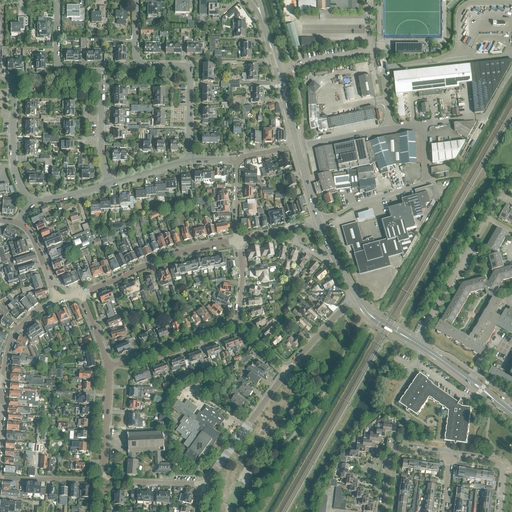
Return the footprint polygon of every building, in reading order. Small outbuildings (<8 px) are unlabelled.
[(148,7),(148,16),(158,16),(158,11),(162,11),(161,0),(155,0),(156,1),(151,1),(150,0),(146,0),(146,7),(148,7)] [(189,2),(188,2),(187,0),(184,0),(184,2),(175,2),(175,13),(189,13),(189,2)] [(199,0),(199,15),(208,15),(208,16),(212,16),(212,19),(219,19),(219,5),(217,5),(216,0),(199,0)] [(317,0),(317,10),(325,10),(325,0),(317,0)] [(330,10),(356,10),(355,0),(325,0),(326,9),(330,9),(330,10)] [(298,10),(316,10),(316,1),(298,1),(298,10)] [(75,21),(84,21),(84,9),(80,9),(80,6),(67,6),(67,8),(63,8),(63,14),(65,14),(65,11),(67,11),(67,18),(75,18),(75,21)] [(91,13),(91,23),(101,23),(101,19),(105,19),(106,7),(99,7),(99,13),(95,13),(95,12),(93,12),(93,13),(91,13)] [(116,19),(119,19),(119,24),(125,24),(125,20),(127,20),(127,8),(127,7),(122,7),(122,12),(120,12),(116,12),(116,19)] [(234,8),(232,11),(234,14),(237,17),(240,14),(234,8)] [(28,18),(25,18),(18,18),(18,24),(11,24),(11,34),(20,34),(20,30),(25,30),(25,26),(28,26),(28,18)] [(38,25),(34,25),(34,30),(37,30),(37,38),(45,38),(45,34),(45,37),(46,37),(46,38),(49,38),(49,39),(50,39),(50,36),(53,36),(53,26),(51,26),(51,28),(50,28),(50,23),(46,23),(46,22),(47,22),(46,22),(46,21),(46,19),(44,19),(44,18),(43,18),(39,18),(38,25)] [(286,25),(293,48),(299,46),(293,23),(286,25)] [(118,55),(126,55),(126,47),(120,47),(120,42),(113,42),(113,47),(115,47),(115,51),(118,51),(118,55)] [(195,54),(202,54),(202,50),(204,50),(204,43),(199,43),(199,42),(195,42),(195,54)] [(492,46),(501,52),(504,47),(495,42),(492,46)] [(395,44),(395,55),(426,55),(426,44),(395,44)] [(74,62),(74,60),(74,52),(73,52),(73,53),(66,53),(66,58),(64,58),(64,62),(74,62)] [(511,59),(469,65),(470,71),(475,71),(476,82),(502,79),(511,61),(511,59)] [(36,62),(36,63),(37,63),(37,73),(42,73),(42,70),(45,70),(45,63),(44,63),(36,62)] [(203,64),(203,73),(212,73),(212,69),(214,69),(215,64),(203,64)] [(418,92),(419,98),(427,97),(440,95),(439,90),(448,89),(457,88),(457,91),(462,90),(459,70),(453,71),(452,67),(430,69),(393,73),(395,95),(418,92)] [(212,77),(212,73),(203,73),(203,81),(214,82),(214,77),(212,77)] [(359,78),(363,98),(374,95),(371,76),(359,78)] [(502,79),(476,82),(477,89),(498,87),(502,79)] [(318,128),(318,132),(375,120),(372,106),(363,108),(363,111),(322,120),(322,119),(316,119),(315,93),(320,88),(313,82),(307,88),(309,89),(307,90),(308,100),(308,105),(309,123),(311,129),(318,128)] [(345,89),(347,101),(355,99),(353,87),(345,89)] [(498,87),(477,89),(478,97),(493,95),(498,87)] [(114,88),(114,97),(123,97),(127,97),(128,88),(126,88),(121,88),(114,88)] [(153,88),(153,93),(156,93),(156,97),(164,97),(165,89),(153,88)] [(478,97),(472,97),(474,113),(483,112),(493,95),(478,97)] [(114,97),(114,105),(126,106),(126,101),(123,101),(123,97),(114,97)] [(164,106),(164,97),(156,97),(156,102),(153,102),(153,106),(164,106)] [(424,114),(427,114),(427,113),(428,113),(427,106),(429,106),(428,101),(420,102),(420,105),(421,105),(422,108),(419,108),(420,114),(424,114)] [(211,119),(211,116),(212,116),(212,112),(215,112),(215,109),(202,108),(202,112),(202,115),(202,116),(203,116),(203,119),(211,119)] [(476,122),(474,121),(454,124),(454,131),(457,132),(467,138),(476,122)] [(264,130),(264,142),(272,142),(272,135),(275,135),(275,127),(269,127),(269,130),(264,130)] [(210,135),(210,143),(217,143),(217,141),(220,141),(220,133),(214,132),(213,131),(210,131),(210,135)] [(251,134),(250,142),(251,142),(255,142),(255,143),(255,144),(261,144),(261,132),(255,132),(255,134),(251,134)] [(280,141),(286,141),(286,132),(278,132),(278,141),(280,141)] [(379,169),(381,174),(386,172),(388,172),(386,167),(394,165),(410,164),(410,161),(410,158),(410,155),(410,151),(409,148),(409,145),(409,142),(409,139),(409,135),(408,133),(398,134),(399,140),(396,141),(392,142),(389,142),(386,143),(383,144),(381,138),(372,141),(374,146),(370,147),(367,148),(371,160),(372,163),(376,162),(379,169)] [(141,140),(141,150),(143,150),(143,151),(144,151),(144,152),(147,152),(147,151),(151,151),(151,138),(151,137),(150,137),(150,136),(147,136),(147,138),(147,140),(141,140)] [(365,143),(364,143),(363,140),(333,146),(339,171),(368,165),(367,161),(371,160),(367,148),(365,143)] [(465,141),(431,145),(432,163),(454,160),(465,141)] [(332,145),(315,149),(320,173),(337,169),(332,145)] [(280,168),(283,167),(284,168),(291,166),(287,155),(280,157),(281,161),(281,162),(279,162),(278,162),(278,161),(280,168)] [(277,171),(274,161),(272,162),(271,160),(264,162),(267,174),(277,171)] [(448,171),(452,164),(431,168),(431,174),(448,171)] [(82,179),(89,179),(89,178),(93,178),(94,168),(90,168),(90,167),(85,167),(85,168),(82,168),(82,179)] [(376,189),(373,167),(357,169),(360,191),(365,190),(366,193),(376,189)] [(214,169),(214,172),(214,177),(219,177),(219,176),(221,176),(221,177),(228,177),(230,177),(230,173),(230,168),(219,168),(219,169),(214,169)] [(245,177),(257,177),(257,168),(248,168),(248,170),(245,170),(244,171),(244,175),(245,176),(245,177)] [(211,172),(211,170),(201,170),(201,172),(202,172),(203,179),(211,179),(211,183),(214,183),(214,172),(211,172)] [(359,187),(357,171),(333,174),(334,186),(336,190),(359,187)] [(29,184),(36,184),(36,174),(36,172),(27,172),(27,178),(29,178),(29,184)] [(203,182),(203,179),(202,172),(201,172),(194,173),(194,182),(203,182)] [(319,182),(313,184),(317,194),(322,193),(323,197),(324,196),(325,199),(324,199),(325,205),(326,206),(327,206),(328,206),(329,206),(329,205),(329,204),(333,203),(330,194),(336,192),(330,172),(317,175),(319,182)] [(36,174),(36,184),(43,184),(43,179),(45,179),(45,174),(36,174)] [(191,188),(191,185),(191,179),(190,179),(189,174),(188,174),(188,175),(181,176),(182,192),(185,192),(186,188),(191,188)] [(287,183),(288,187),(297,185),(294,175),(286,177),(288,182),(287,183)] [(168,180),(168,183),(165,183),(166,193),(169,193),(168,190),(175,190),(175,180),(168,180)] [(158,183),(159,186),(156,186),(156,195),(159,195),(159,193),(166,193),(165,183),(158,183)] [(0,185),(0,194),(6,193),(6,194),(9,194),(8,185),(4,185),(0,185)] [(268,185),(268,188),(262,188),(263,193),(271,193),(271,185),(268,185)] [(149,186),(149,189),(146,189),(146,199),(149,199),(149,196),(156,195),(156,186),(149,186)] [(425,188),(429,201),(432,200),(434,197),(435,197),(432,186),(425,188)] [(255,188),(245,188),(245,198),(255,199),(255,197),(253,197),(253,190),(255,190),(255,188)] [(415,191),(421,210),(425,209),(424,204),(429,203),(429,201),(425,188),(415,191)] [(139,189),(139,192),(135,192),(136,197),(133,197),(133,198),(133,202),(139,201),(139,199),(146,199),(146,189),(139,189)] [(410,208),(412,218),(422,215),(421,210),(415,191),(416,196),(402,200),(403,205),(405,210),(410,208)] [(120,197),(120,206),(130,206),(130,202),(133,202),(133,198),(130,198),(130,193),(123,194),(123,196),(120,197)] [(297,206),(299,214),(305,212),(304,210),(305,209),(304,205),(306,204),(303,195),(299,197),(300,201),(301,204),(297,206)] [(120,209),(120,206),(120,197),(113,197),(113,199),(110,200),(110,210),(114,209),(120,209)] [(248,203),(248,209),(249,214),(257,213),(257,210),(256,208),(256,204),(255,199),(247,200),(248,203)] [(100,203),(101,213),(104,213),(104,210),(110,210),(110,200),(103,200),(103,202),(100,203)] [(94,213),(101,213),(100,203),(93,203),(93,205),(90,205),(91,216),(94,216),(94,213)] [(288,207),(287,205),(284,206),(287,213),(289,212),(291,218),(299,215),(295,205),(288,207)] [(393,223),(403,221),(406,230),(415,228),(412,218),(410,208),(405,210),(403,205),(389,209),(392,218),(393,223)] [(511,211),(510,210),(509,211),(506,210),(508,206),(505,205),(498,218),(504,221),(505,220),(511,223),(511,211)] [(261,217),(261,219),(262,227),(267,226),(266,218),(265,216),(263,216),(262,209),(257,210),(257,213),(258,217),(261,217)] [(280,224),(284,223),(283,219),(286,218),(284,210),(275,212),(275,211),(277,224),(280,223),(280,224)] [(371,210),(358,214),(359,220),(373,216),(371,210)] [(275,224),(277,224),(275,211),(268,212),(270,218),(267,219),(268,223),(270,222),(271,225),(275,225),(275,224)] [(41,213),(30,217),(33,223),(39,221),(39,222),(43,220),(41,213)] [(78,217),(77,213),(70,216),(72,223),(82,219),(81,216),(78,217)] [(206,225),(209,236),(215,234),(213,226),(209,227),(209,224),(207,217),(203,219),(205,225),(206,225)] [(392,218),(382,221),(387,240),(397,238),(399,243),(400,247),(401,249),(401,253),(402,252),(403,257),(404,257),(416,236),(413,234),(411,234),(407,235),(406,230),(403,221),(393,223),(392,218)] [(222,220),(220,220),(220,221),(222,232),(224,232),(225,233),(227,232),(227,231),(228,231),(227,228),(230,227),(229,223),(226,224),(225,219),(222,220)] [(246,221),(246,220),(241,221),(242,228),(246,228),(246,229),(251,229),(249,220),(246,221)] [(38,231),(47,228),(48,228),(45,221),(40,223),(41,223),(36,225),(38,231)] [(357,223),(342,227),(348,246),(352,245),(355,255),(361,274),(370,271),(389,266),(387,257),(396,254),(402,253),(401,253),(401,249),(400,247),(399,243),(397,238),(387,240),(386,240),(383,241),(383,242),(374,244),(373,241),(372,241),(370,240),(369,239),(367,240),(367,241),(362,242),(357,223)] [(120,229),(122,228),(121,225),(112,225),(112,233),(113,233),(120,230),(120,229)] [(47,228),(47,229),(45,230),(40,232),(42,238),(50,235),(48,231),(54,229),(52,226),(48,228),(47,228)] [(120,229),(120,230),(121,234),(128,233),(127,229),(126,227),(126,226),(122,228),(120,229)] [(1,230),(0,233),(0,235),(0,236),(3,236),(8,239),(13,230),(7,227),(4,234),(3,233),(3,230),(1,230)] [(180,230),(184,242),(190,240),(189,237),(190,236),(187,228),(180,230)] [(192,230),(194,239),(200,237),(198,228),(192,230)] [(510,236),(496,228),(486,247),(495,252),(504,236),(508,239),(510,236)] [(13,230),(8,239),(14,242),(14,244),(20,242),(20,239),(17,240),(15,239),(18,233),(13,230)] [(173,240),(175,244),(180,243),(177,230),(169,232),(171,237),(172,237),(173,240)] [(77,251),(95,245),(93,241),(94,241),(93,240),(90,231),(73,237),(74,239),(72,239),(74,244),(58,251),(58,252),(56,252),(57,252),(50,255),(52,261),(77,251)] [(111,234),(106,236),(108,239),(109,243),(114,241),(114,240),(116,239),(113,233),(112,233),(111,234)] [(165,240),(167,247),(173,245),(169,233),(163,236),(164,240),(165,240)] [(60,234),(43,240),(46,248),(63,242),(60,236),(60,234)] [(147,244),(146,246),(147,247),(150,253),(153,252),(159,250),(156,242),(155,240),(154,234),(149,235),(151,241),(151,242),(147,244)] [(159,246),(160,249),(163,248),(163,249),(165,248),(165,247),(166,247),(161,235),(155,237),(159,246)] [(103,246),(109,243),(106,236),(100,239),(103,246)] [(136,238),(138,242),(141,250),(142,250),(145,256),(150,254),(150,253),(147,247),(146,246),(144,247),(141,241),(140,241),(139,239),(138,239),(138,237),(136,238)] [(126,240),(123,241),(124,243),(125,246),(125,247),(126,248),(129,255),(132,262),(137,260),(134,252),(132,253),(126,240)] [(28,247),(26,241),(10,245),(11,251),(28,247)] [(48,249),(48,251),(47,251),(49,255),(50,255),(57,252),(56,252),(55,249),(63,246),(62,243),(55,246),(54,247),(48,249)] [(265,246),(266,249),(261,249),(262,256),(266,255),(267,256),(273,255),(272,244),(265,246)] [(125,246),(120,248),(122,253),(124,253),(124,254),(125,253),(126,256),(124,257),(127,264),(132,262),(129,255),(126,248),(125,247),(125,246)] [(29,253),(28,247),(11,251),(13,257),(29,253)] [(251,248),(252,251),(247,251),(248,258),(253,257),(253,258),(260,257),(258,247),(251,248)] [(280,247),(278,252),(275,251),(276,263),(277,263),(278,263),(279,258),(281,259),(285,260),(286,252),(285,251),(286,248),(281,247),(280,247)] [(134,250),(135,251),(139,259),(144,256),(140,249),(138,250),(137,249),(134,250)] [(286,262),(285,268),(288,269),(290,262),(290,261),(294,262),(295,261),(296,261),(298,256),(297,255),(298,252),(293,250),(290,259),(289,260),(287,259),(287,260),(286,262)] [(498,253),(493,255),(488,256),(492,271),(502,268),(498,253)] [(36,259),(35,254),(13,261),(14,264),(18,265),(36,259)] [(108,258),(107,258),(109,263),(113,271),(120,268),(119,266),(116,260),(115,257),(114,254),(107,257),(108,258)] [(116,257),(115,257),(116,260),(119,266),(120,265),(121,267),(126,265),(123,258),(121,254),(116,256),(116,257)] [(306,261),(308,258),(304,255),(298,265),(303,269),(307,262),(306,261)] [(208,270),(208,269),(207,259),(201,260),(201,259),(198,260),(197,260),(199,265),(200,265),(201,270),(202,270),(205,269),(207,268),(208,270)] [(62,260),(60,261),(52,263),(53,266),(54,270),(62,267),(64,266),(62,260)] [(95,267),(98,276),(103,275),(101,267),(100,263),(97,264),(97,262),(96,260),(94,261),(94,263),(95,267)] [(192,270),(192,272),(195,271),(198,271),(200,270),(201,270),(200,265),(199,265),(197,260),(195,261),(190,263),(192,270)] [(103,267),(105,274),(110,272),(107,261),(100,263),(102,268),(103,267)] [(308,269),(309,271),(307,273),(311,276),(316,269),(315,268),(318,265),(314,262),(308,269)] [(91,270),(93,278),(98,276),(95,267),(94,263),(92,264),(92,266),(90,267),(91,270)] [(23,268),(18,269),(20,275),(24,274),(37,270),(36,268),(37,268),(35,264),(23,268)] [(83,269),(81,270),(81,269),(80,270),(79,264),(76,265),(77,268),(80,277),(81,280),(86,279),(84,271),(83,269)] [(179,274),(177,266),(176,265),(172,266),(172,267),(173,269),(170,270),(171,272),(173,281),(176,280),(175,278),(180,277),(179,274)] [(66,266),(55,271),(57,276),(60,275),(60,276),(65,274),(65,275),(71,272),(70,269),(67,270),(66,266)] [(511,309),(510,308),(508,311),(505,309),(502,308),(500,311),(503,313),(500,317),(494,314),(502,300),(488,292),(487,289),(488,289),(495,292),(502,280),(503,280),(511,277),(511,266),(493,272),(494,273),(488,283),(486,283),(484,278),(462,284),(441,321),(439,320),(434,329),(480,355),(484,349),(487,346),(485,345),(496,327),(495,326),(496,325),(511,334),(511,335),(511,369),(508,376),(491,366),(487,374),(511,388),(511,309)] [(11,267),(3,269),(2,270),(3,273),(6,272),(6,275),(7,275),(8,279),(7,279),(9,284),(19,281),(17,276),(13,278),(12,274),(13,274),(11,267)] [(268,275),(266,267),(255,269),(256,277),(260,276),(261,282),(268,281),(267,275),(268,275)] [(168,281),(168,283),(171,282),(169,275),(168,275),(166,270),(158,273),(161,283),(168,281)] [(323,270),(316,276),(320,281),(324,277),(323,276),(326,274),(323,270)] [(71,274),(59,279),(65,286),(79,280),(75,271),(71,273),(71,274)] [(33,282),(32,282),(33,284),(41,282),(39,276),(36,277),(35,272),(28,275),(29,279),(32,278),(33,282)] [(156,293),(158,299),(163,297),(160,291),(159,291),(154,279),(153,279),(152,276),(146,278),(147,282),(145,283),(149,292),(155,290),(156,293)] [(309,286),(313,282),(310,279),(306,283),(303,286),(306,288),(308,285),(309,286)] [(322,285),(326,290),(331,287),(330,286),(333,284),(330,280),(325,283),(323,281),(318,284),(320,287),(322,285)] [(221,281),(220,281),(215,282),(216,285),(220,284),(220,287),(220,291),(231,293),(231,291),(232,284),(223,283),(223,284),(222,284),(221,281)] [(41,282),(33,284),(33,286),(34,286),(35,290),(43,288),(41,282)] [(133,297),(135,300),(138,299),(137,296),(136,296),(135,294),(139,293),(137,287),(139,286),(137,282),(128,285),(132,294),(133,297)] [(121,293),(123,292),(126,298),(130,296),(131,298),(130,299),(132,302),(135,300),(133,297),(132,294),(128,285),(119,289),(121,293)] [(253,295),(259,296),(260,288),(252,287),(252,288),(250,288),(249,293),(253,294),(253,295)] [(35,294),(35,296),(36,298),(37,299),(45,297),(45,296),(46,296),(47,295),(48,295),(48,294),(48,293),(47,289),(33,293),(34,294),(35,294)] [(112,310),(115,317),(122,314),(119,306),(114,308),(112,305),(111,302),(114,301),(110,291),(105,293),(112,310)] [(27,300),(28,300),(33,307),(38,303),(33,297),(34,297),(35,296),(35,294),(34,294),(33,293),(29,294),(25,295),(23,294),(27,300)] [(108,320),(115,317),(112,310),(105,293),(99,295),(103,305),(106,304),(110,314),(106,315),(108,320)] [(218,302),(218,303),(225,306),(229,298),(219,293),(215,301),(218,302)] [(318,297),(317,299),(323,303),(324,301),(329,305),(330,304),(333,305),(336,301),(335,301),(337,298),(330,293),(327,297),(325,295),(324,298),(322,296),(321,299),(318,297)] [(20,302),(24,306),(28,311),(33,307),(27,300),(23,294),(20,296),(23,300),(20,302)] [(260,305),(262,305),(261,298),(252,299),(252,298),(248,299),(249,307),(253,306),(256,306),(260,306),(260,305)] [(15,300),(10,304),(20,316),(21,315),(22,316),(24,315),(24,313),(19,306),(17,308),(14,305),(17,303),(16,301),(15,300)] [(301,300),(298,303),(305,309),(304,310),(305,311),(303,313),(305,315),(310,319),(311,318),(313,320),(317,317),(310,310),(311,309),(308,306),(301,300)] [(320,303),(319,303),(316,307),(314,305),(309,301),(307,303),(312,308),(313,307),(320,314),(322,312),(324,315),(328,311),(325,309),(326,308),(320,303)] [(10,304),(8,306),(10,309),(10,310),(11,312),(17,319),(20,316),(10,304)] [(216,314),(218,315),(219,315),(223,311),(216,305),(214,308),(212,307),(209,304),(207,307),(209,311),(214,316),(216,314)] [(76,305),(71,307),(74,314),(77,320),(81,318),(76,305)] [(210,318),(205,311),(206,310),(203,307),(196,312),(199,316),(199,315),(205,322),(210,318)] [(70,323),(72,328),(76,326),(74,321),(72,322),(71,318),(72,318),(68,308),(65,309),(61,311),(61,312),(65,321),(67,324),(67,325),(70,323)] [(250,311),(252,316),(256,315),(256,316),(259,315),(259,316),(261,315),(261,316),(265,315),(263,310),(261,311),(260,308),(250,311)] [(295,309),(293,311),(300,318),(302,316),(295,309)] [(5,325),(10,328),(11,327),(12,327),(13,326),(12,325),(14,323),(4,316),(4,315),(0,312),(0,316),(2,318),(3,319),(1,322),(1,323),(5,326),(5,325)] [(65,326),(67,331),(69,330),(67,325),(67,324),(65,321),(61,312),(57,313),(62,327),(65,326)] [(195,325),(200,322),(195,315),(196,315),(194,312),(192,314),(193,316),(190,318),(195,325)] [(190,327),(188,319),(186,313),(182,314),(184,319),(185,318),(185,320),(182,321),(184,329),(190,327)] [(59,326),(57,322),(54,315),(49,317),(53,328),(59,326)] [(118,324),(117,322),(120,321),(118,316),(106,321),(109,328),(118,324)] [(45,329),(46,332),(49,338),(52,337),(51,333),(50,333),(48,329),(51,328),(51,329),(53,328),(49,317),(43,319),(46,326),(47,328),(45,329)] [(263,317),(254,322),(258,328),(265,324),(266,326),(269,324),(269,325),(274,321),(272,317),(268,320),(267,319),(265,320),(263,317)] [(172,324),(175,333),(180,331),(178,323),(178,322),(177,318),(173,320),(174,324),(172,324)] [(298,323),(296,324),(299,327),(300,325),(302,326),(305,329),(307,331),(308,332),(312,327),(309,325),(302,318),(298,323)] [(147,320),(141,323),(142,325),(145,324),(147,329),(146,329),(147,332),(152,330),(149,323),(148,323),(147,320)] [(31,326),(37,333),(38,335),(43,332),(39,327),(40,326),(37,322),(31,326)] [(263,333),(266,336),(269,334),(270,335),(274,331),(269,326),(268,325),(266,327),(267,329),(263,333)] [(38,335),(37,333),(31,326),(26,330),(29,333),(26,335),(32,342),(37,339),(36,337),(38,335)] [(158,335),(159,338),(168,335),(171,333),(168,326),(165,327),(166,329),(162,331),(160,327),(154,331),(157,336),(158,335)] [(111,331),(112,338),(115,337),(119,336),(121,335),(121,336),(123,335),(122,332),(125,332),(123,327),(111,331)] [(151,339),(149,332),(138,337),(140,341),(143,340),(143,342),(151,339)] [(271,342),(275,345),(277,342),(278,343),(282,339),(278,335),(271,342)] [(17,341),(21,344),(25,346),(28,340),(20,336),(17,341)] [(291,338),(284,345),(287,348),(289,345),(290,347),(291,346),(294,348),(297,345),(297,344),(300,341),(302,340),(298,336),(296,338),(294,340),(291,338)] [(124,344),(116,347),(119,354),(130,350),(128,344),(130,343),(128,339),(123,341),(124,344)] [(230,341),(234,350),(234,352),(238,351),(236,348),(236,347),(242,345),(240,340),(237,341),(237,339),(230,341)] [(227,350),(228,352),(234,350),(230,341),(229,340),(227,341),(227,342),(224,343),(227,350)] [(13,352),(21,354),(22,352),(24,353),(25,350),(23,349),(24,347),(17,344),(13,352)] [(217,353),(220,352),(218,345),(212,347),(214,354),(216,358),(216,360),(219,359),(217,353)] [(32,348),(28,347),(33,357),(36,358),(36,356),(33,350),(32,348)] [(212,359),(216,358),(214,354),(212,347),(211,348),(211,347),(208,348),(208,349),(205,350),(208,357),(211,356),(212,359)] [(204,365),(205,367),(208,365),(206,359),(204,360),(201,351),(194,353),(197,361),(200,360),(202,366),(204,365)] [(85,362),(94,360),(93,354),(90,355),(89,352),(83,353),(83,356),(87,356),(87,359),(85,359),(85,362)] [(191,354),(191,355),(188,356),(191,365),(189,366),(191,372),(193,371),(193,370),(194,370),(192,364),(198,363),(197,361),(194,353),(194,354),(193,353),(191,354)] [(48,358),(46,358),(39,357),(39,358),(36,358),(33,357),(20,355),(20,358),(13,357),(12,361),(12,365),(20,366),(21,363),(27,364),(27,363),(38,365),(39,363),(45,364),(47,364),(48,358)] [(179,367),(180,369),(186,367),(185,364),(183,358),(177,360),(179,367)] [(173,360),(173,361),(170,362),(171,365),(170,365),(172,371),(180,369),(179,367),(177,360),(176,360),(176,359),(173,360)] [(249,367),(257,372),(258,370),(264,374),(269,368),(259,361),(256,365),(252,362),(249,367)] [(166,364),(160,366),(162,373),(163,377),(166,375),(165,372),(168,371),(169,371),(168,367),(167,367),(166,364)] [(154,370),(151,371),(154,377),(159,375),(158,374),(162,373),(160,366),(158,366),(156,367),(153,368),(154,370)] [(249,367),(246,370),(250,373),(247,378),(256,385),(261,379),(255,375),(257,372),(249,367)] [(145,380),(145,379),(148,378),(148,379),(151,378),(148,370),(142,372),(134,375),(134,376),(133,376),(134,378),(135,378),(136,381),(137,383),(145,380)] [(83,381),(84,381),(84,378),(90,379),(90,373),(84,373),(84,371),(79,371),(79,375),(81,375),(81,378),(78,378),(77,380),(78,380),(83,381)] [(427,379),(419,373),(398,403),(406,408),(405,409),(405,411),(407,411),(408,410),(416,416),(429,398),(448,411),(443,441),(453,442),(453,444),(454,445),(455,444),(456,443),(466,444),(471,408),(462,407),(462,402),(460,401),(458,403),(431,385),(432,384),(427,380),(427,379)] [(46,386),(55,387),(56,381),(47,381),(46,384),(45,384),(45,382),(43,382),(43,379),(31,378),(32,376),(11,374),(10,381),(20,381),(29,382),(29,385),(46,386)] [(240,377),(238,380),(243,383),(239,389),(249,396),(253,390),(247,385),(248,383),(240,377)] [(78,380),(78,389),(81,389),(82,388),(83,388),(83,390),(89,391),(90,384),(83,383),(83,381),(78,380)] [(14,390),(18,390),(18,391),(21,392),(36,393),(36,390),(27,389),(23,389),(23,388),(23,385),(19,384),(11,384),(11,389),(14,390)] [(145,387),(138,387),(137,389),(131,389),(130,397),(136,398),(136,399),(142,399),(142,392),(152,393),(152,388),(144,388),(145,387)] [(231,400),(241,407),(245,401),(237,395),(239,393),(233,389),(232,391),(232,392),(231,394),(234,396),(231,400)] [(20,401),(27,401),(35,402),(39,402),(39,397),(35,397),(36,393),(21,392),(18,391),(18,392),(10,392),(10,398),(17,398),(20,398),(20,401)] [(75,397),(75,401),(77,401),(77,402),(78,402),(78,403),(80,403),(89,404),(89,396),(86,396),(86,393),(81,393),(79,393),(78,395),(78,397),(77,397),(75,397)] [(189,450),(201,434),(214,444),(221,435),(212,429),(216,423),(220,426),(225,419),(219,415),(220,413),(214,409),(213,410),(207,406),(202,412),(200,411),(196,417),(192,415),(197,408),(187,400),(184,404),(178,400),(173,407),(179,411),(185,416),(184,417),(184,416),(180,423),(181,424),(179,427),(176,431),(182,435),(181,436),(186,440),(183,445),(189,449),(189,450)] [(130,409),(139,410),(139,411),(143,411),(143,406),(140,406),(140,403),(130,402),(130,409)] [(80,417),(83,417),(83,416),(83,415),(88,416),(88,408),(82,408),(79,408),(79,405),(74,405),(74,408),(76,408),(76,415),(80,415),(80,416),(80,417)] [(22,422),(27,422),(27,419),(34,419),(34,416),(8,414),(7,420),(9,421),(18,421),(18,422),(21,422),(22,422)] [(77,422),(77,426),(87,427),(88,420),(79,420),(79,417),(76,417),(75,422),(77,422)] [(26,428),(23,428),(23,424),(19,423),(8,422),(7,430),(21,431),(26,432),(26,428)] [(386,432),(388,432),(396,433),(396,426),(392,426),(389,426),(390,423),(383,422),(383,428),(382,431),(385,431),(386,432)] [(378,437),(382,437),(387,438),(388,432),(386,432),(385,431),(382,431),(383,428),(377,427),(377,430),(376,433),(376,436),(378,437)] [(73,440),(78,441),(78,438),(86,439),(87,432),(77,431),(77,432),(75,431),(75,434),(74,434),(73,434),(73,435),(73,436),(73,438),(73,440)] [(135,452),(154,452),(155,464),(161,464),(160,451),(163,451),(163,452),(165,452),(165,450),(164,450),(164,446),(165,446),(167,444),(167,440),(165,438),(163,438),(163,432),(162,432),(162,433),(129,434),(128,434),(128,436),(128,440),(125,441),(125,447),(129,447),(129,451),(128,451),(128,452),(135,452)] [(381,440),(382,437),(378,437),(376,436),(376,433),(370,432),(369,439),(369,441),(372,442),(375,442),(378,443),(378,442),(381,443),(381,440)] [(214,444),(201,434),(189,450),(189,449),(184,455),(198,466),(214,444)] [(366,447),(368,448),(371,448),(374,448),(375,442),(372,442),(369,441),(369,439),(363,438),(363,444),(362,447),(365,447),(366,447)] [(78,441),(73,440),(69,440),(69,443),(72,444),(72,448),(71,447),(71,452),(72,452),(73,452),(75,452),(76,448),(79,448),(79,452),(86,452),(86,444),(80,443),(80,444),(79,444),(79,441),(78,441)] [(14,450),(21,451),(25,451),(25,448),(21,448),(18,447),(18,443),(15,442),(15,443),(6,442),(6,449),(14,449),(14,450)] [(356,446),(356,449),(356,452),(358,452),(358,453),(361,453),(364,453),(364,452),(367,453),(368,448),(366,447),(365,447),(362,447),(363,444),(357,443),(357,446),(356,446)] [(43,450),(43,445),(33,444),(32,452),(41,452),(41,449),(43,450)] [(358,453),(358,452),(356,452),(356,449),(350,449),(350,451),(347,451),(347,453),(346,456),(349,457),(357,458),(361,458),(361,453),(358,453)] [(32,468),(33,452),(26,451),(25,467),(32,468)] [(135,461),(135,452),(128,452),(128,453),(129,453),(128,475),(137,475),(138,461),(135,461)] [(48,457),(41,457),(40,469),(46,469),(46,471),(48,471),(48,472),(50,472),(50,471),(52,472),(53,460),(48,460),(48,457)] [(13,467),(19,467),(19,464),(16,463),(16,462),(14,462),(14,459),(5,458),(5,464),(10,464),(10,465),(13,465),(13,467)] [(70,458),(70,462),(71,462),(73,462),(73,470),(80,470),(84,470),(85,464),(77,464),(78,461),(79,461),(79,459),(74,459),(73,459),(70,458)] [(172,464),(161,464),(155,464),(155,473),(172,473),(172,464)] [(19,467),(13,467),(4,466),(4,468),(5,468),(5,469),(4,469),(4,473),(4,475),(5,475),(10,475),(18,476),(18,475),(15,474),(16,470),(20,471),(21,468),(21,467),(19,467)] [(464,468),(459,467),(456,466),(455,477),(457,478),(458,477),(460,477),(461,478),(463,479),(463,477),(464,469),(464,468)] [(486,481),(486,483),(489,483),(489,481),(495,482),(497,482),(498,478),(495,478),(496,475),(493,475),(494,472),(490,472),(490,473),(488,472),(488,471),(486,481)] [(400,486),(408,487),(410,487),(411,484),(409,484),(409,481),(404,480),(404,479),(401,479),(401,480),(400,480),(399,484),(399,486),(400,486)] [(2,490),(1,496),(19,498),(20,492),(12,491),(13,489),(15,490),(16,486),(14,483),(14,482),(10,482),(10,483),(2,482),(2,485),(2,490)] [(27,488),(23,488),(23,492),(22,495),(26,495),(27,494),(33,494),(34,484),(27,483),(27,488)] [(46,489),(41,489),(41,484),(34,484),(33,494),(40,495),(40,496),(46,496),(46,489)] [(77,486),(71,486),(71,498),(79,498),(79,490),(77,490),(77,486)] [(80,491),(80,500),(85,500),(85,497),(89,497),(89,494),(90,494),(90,490),(89,490),(89,486),(82,486),(82,491),(80,491)] [(114,498),(115,498),(124,498),(125,492),(124,492),(124,490),(120,489),(120,490),(120,491),(113,491),(113,494),(114,494),(114,498)] [(182,502),(191,504),(193,496),(190,495),(191,490),(186,489),(182,502)] [(147,492),(144,492),(144,502),(150,502),(153,502),(153,493),(151,493),(151,490),(147,490),(147,492)] [(359,499),(358,505),(361,505),(364,506),(367,506),(368,506),(368,504),(368,500),(369,498),(368,497),(368,494),(363,493),(363,497),(362,497),(362,499),(359,499)] [(0,508),(0,510),(12,511),(15,511),(21,511),(22,503),(16,502),(1,500),(0,508)] [(364,506),(363,511),(365,511),(372,511),(374,504),(373,504),(373,501),(368,500),(368,504),(368,506),(367,506),(364,506)] [(174,503),(173,508),(178,509),(180,510),(179,511),(189,511),(190,509),(181,507),(181,505),(174,503)] [(341,503),(340,506),(340,508),(340,509),(333,508),(333,510),(345,511),(345,503),(341,503)]
